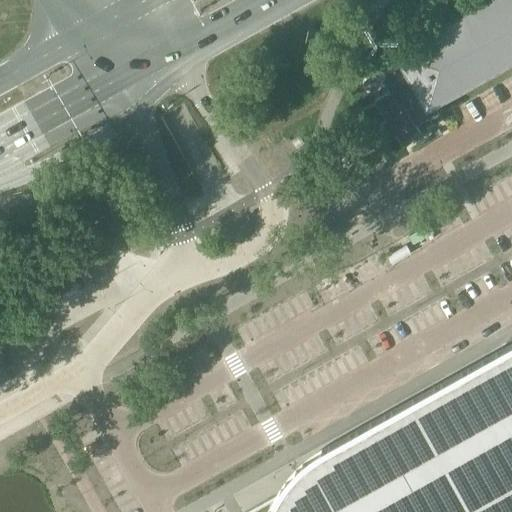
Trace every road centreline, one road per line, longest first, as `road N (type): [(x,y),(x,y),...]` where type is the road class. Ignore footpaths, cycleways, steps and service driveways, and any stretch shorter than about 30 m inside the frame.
road 1 (unclassified): [(186,257),(213,262),(248,254),(272,208),(204,102),(190,40)]
road 2 (unclassified): [(105,87),(147,128),(186,257)]
road 3 (unclassified): [(186,257),(154,272),(79,370)]
road 4 (unclassified): [(511,112),(398,175)]
